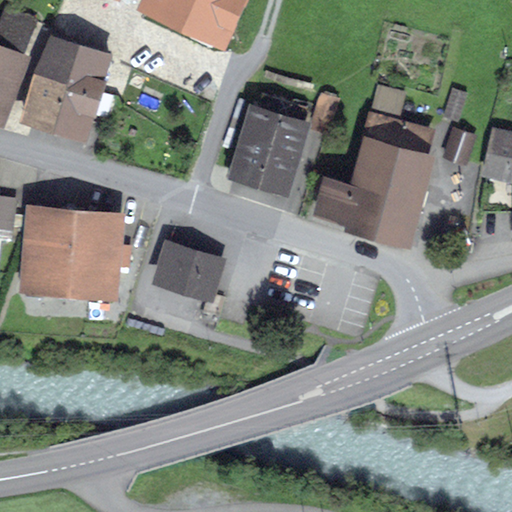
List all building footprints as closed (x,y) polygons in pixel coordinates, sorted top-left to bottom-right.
[(83,0),(69,0),(66,11),(86,18),(91,3),(83,0)] [(147,0),(222,35),(238,0),(147,0)] [(8,9),(0,29),(0,98),(11,71),(5,69),(26,16),(8,9)] [(36,73),(24,114),(54,123),(74,59),(78,46),(83,32),(63,25),(46,76),(36,73)] [(94,65),(102,37),(83,32),(78,46),(74,59),(54,123),(85,132),(104,68),(94,65)] [(118,66),(109,100),(138,106),(146,73),(118,66)] [(453,87),(444,115),(458,119),(467,92),(453,87)] [(253,108),(235,170),(285,185),(304,123),(301,122),(306,106),(261,92),(256,108),(253,108)] [(322,95),(313,124),(327,128),(336,100),(322,95)] [(429,132),(371,115),(352,186),(360,188),(353,217),(352,220),(410,236),(428,169),(419,166),(429,132)] [(444,153),(466,161),(474,136),(453,129),(444,153)] [(511,133),(495,130),(486,168),(488,168),(481,204),(511,203),(511,133)] [(328,179),(320,208),(353,217),(360,188),(352,186),(328,179)] [(128,266),(130,245),(117,244),(119,216),(84,213),(85,208),(66,206),(65,211),(31,208),(24,284),(112,292),(115,265),(128,266)] [(159,278),(208,293),(219,259),(170,244),(159,278)] [(332,261),(312,318),(359,335),(380,277),(332,261)]
